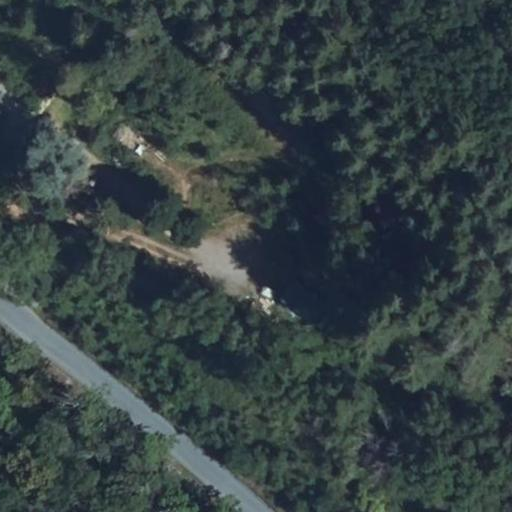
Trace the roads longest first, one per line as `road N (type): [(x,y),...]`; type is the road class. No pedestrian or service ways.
road 1 (track): [(437,511),(372,448),(152,294),(0,200)]
road 2 (tertiary): [(0,306),(250,511)]
road 3 (track): [(511,507),(372,448)]
